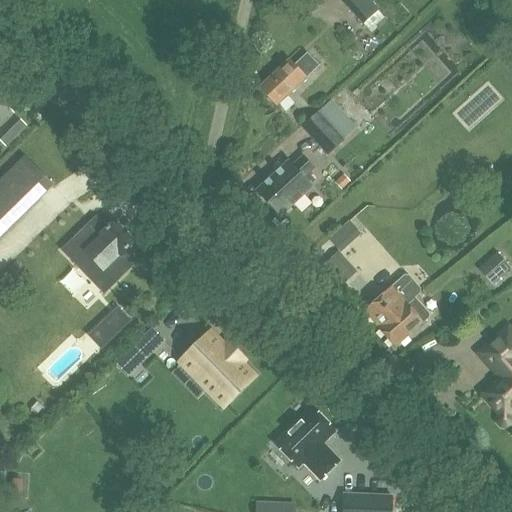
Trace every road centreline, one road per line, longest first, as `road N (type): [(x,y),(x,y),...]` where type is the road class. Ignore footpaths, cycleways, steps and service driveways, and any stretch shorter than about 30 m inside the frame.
road 1 (tertiary): [(487,511),(194,214)]
road 2 (tertiary): [(194,214),(0,15)]
road 3 (residential): [(194,214),(249,0)]
